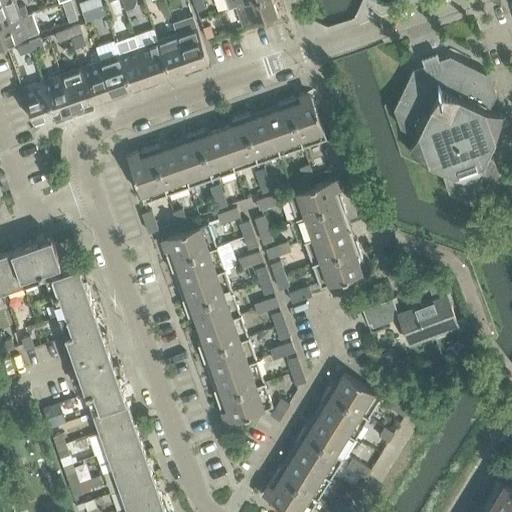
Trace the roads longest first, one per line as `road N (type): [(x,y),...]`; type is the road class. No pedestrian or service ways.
road 1 (residential): [(209,511),(93,199)]
road 2 (residential): [(93,199),(79,153),(93,128),(305,53)]
road 3 (residential): [(232,511),(330,351),(313,300)]
road 4 (residential): [(305,53),(383,274)]
road 5 (residential): [(305,53),(459,0)]
